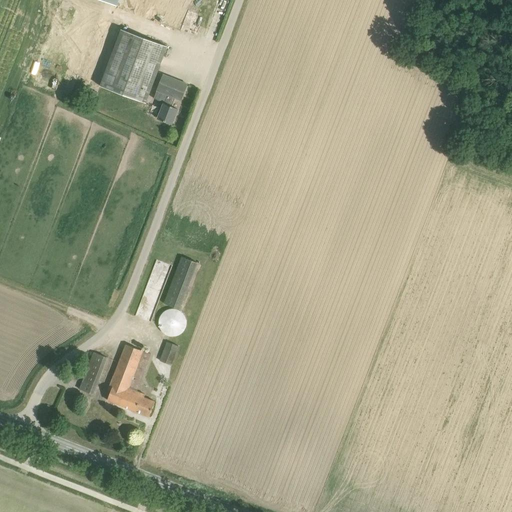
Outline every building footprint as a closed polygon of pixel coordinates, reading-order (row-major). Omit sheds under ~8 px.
[(106,0),(187,26),(195,0),(106,0)] [(167,46),(122,29),(122,27),(106,21),(84,81),(100,87),(101,85),(146,103),(167,46)] [(188,84),(163,75),(154,99),(164,103),(158,118),(172,124),(178,109),(173,107),(176,98),(182,100),(188,84)] [(197,262),(192,260),(182,256),(165,303),(180,309),(197,262)] [(161,315),(160,316),(159,320),(159,322),(159,324),(159,326),(160,328),(161,330),(164,333),(166,334),(169,336),(172,336),(174,336),(176,336),(178,335),(181,334),(183,333),(184,330),(186,328),(187,325),(187,322),(187,321),(186,318),(185,316),(184,315),(183,313),(181,311),(180,311),(179,310),(178,309),(175,309),(172,308),(170,309),(168,309),(165,311),(164,311),(162,314),(161,315)] [(167,341),(160,360),(172,365),(179,346),(167,341)] [(150,416),(156,401),(144,397),(145,394),(137,391),(152,354),(126,344),(109,389),(112,390),(108,400),(150,416)] [(94,350),(82,388),(99,393),(110,355),(94,350)]
